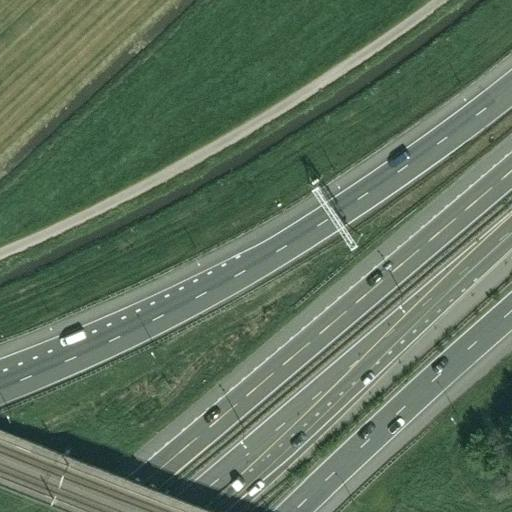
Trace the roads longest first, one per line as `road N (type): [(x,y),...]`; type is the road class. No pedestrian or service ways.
road 1 (motorway): [(511,85),(275,254),(0,388)]
road 2 (motorway): [(511,170),(109,511)]
road 3 (motorway): [(179,511),(511,229)]
road 4 (motorway): [(295,511),(511,310)]
